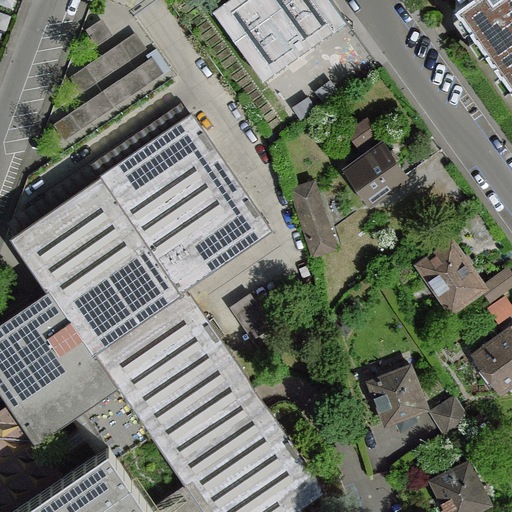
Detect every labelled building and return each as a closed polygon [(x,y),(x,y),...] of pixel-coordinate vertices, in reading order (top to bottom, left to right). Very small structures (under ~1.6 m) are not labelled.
[(329,0),(224,0),(211,10),(266,83),(346,23),(329,0)] [(475,23),(506,0),(459,0),(466,9),(475,23)] [(511,0),(506,0),(475,23),(511,73),(511,0)] [(101,16),(86,26),(97,42),(111,32),(101,16)] [(135,30),(70,73),(80,89),(146,46),(135,30)] [(152,55),(54,121),(64,136),(162,70),(152,55)] [(16,234),(192,114),(182,98),(5,217),(16,234)] [(92,346),(184,285),(269,226),(192,114),(16,234),(51,288),(92,346)] [(376,132),(367,119),(354,128),(364,141),(376,132)] [(383,142),(350,167),(374,200),(407,175),(383,142)] [(315,181),(295,186),(315,252),(336,246),(315,181)] [(453,240),(420,263),(453,309),(484,288),(486,286),(484,284),(453,240)] [(486,286),(484,288),(492,299),(511,284),(511,272),(508,267),(484,284),(486,286)] [(205,511),(302,511),(298,506),(323,489),(184,285),(92,346),(118,384),(205,511)] [(74,414),(86,406),(118,384),(92,346),(51,288),(0,321),(0,379),(15,402),(40,437),(74,414)] [(272,321),(250,289),(230,303),(252,335),(272,321)] [(511,293),(511,292),(494,302),(503,318),(511,312),(511,293)] [(511,326),(477,352),(503,388),(511,381),(511,326)] [(411,364),(370,380),(387,421),(403,415),(414,411),(428,405),(411,364)] [(158,511),(205,511),(118,384),(86,406),(107,437),(109,440),(158,511)] [(470,419),(456,396),(432,410),(447,434),(470,419)] [(0,412),(0,511),(4,511),(64,472),(40,437),(15,402),(0,412)] [(86,406),(74,414),(79,421),(63,433),(60,439),(65,447),(73,448),(88,436),(94,445),(107,437),(86,406)] [(417,418),(414,411),(403,415),(407,425),(417,418)] [(158,511),(109,440),(64,472),(4,511),(158,511)] [(469,461),(434,479),(451,511),(468,511),(490,501),(469,461)]
